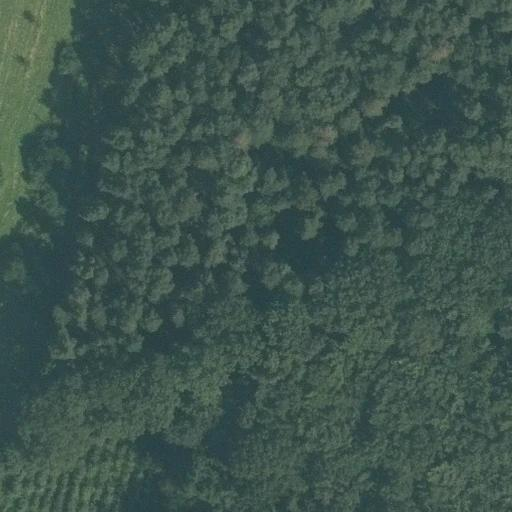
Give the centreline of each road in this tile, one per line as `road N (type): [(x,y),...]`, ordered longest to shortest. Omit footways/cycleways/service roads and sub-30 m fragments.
road 1 (track): [(0,422),(17,438),(34,436),(511,224)]
road 2 (track): [(444,511),(198,367)]
